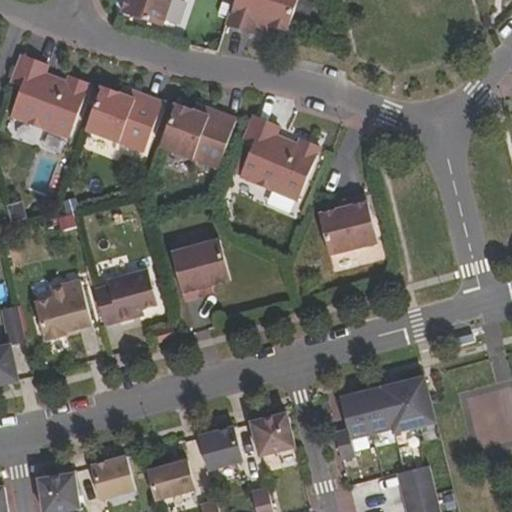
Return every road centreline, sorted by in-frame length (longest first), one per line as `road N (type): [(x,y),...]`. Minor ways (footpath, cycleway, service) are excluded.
road 1 (residential): [(65,28),(294,82),(441,128)]
road 2 (residential): [(16,438),(296,365)]
road 3 (residential): [(296,365),(484,312)]
road 4 (residential): [(484,312),(441,128)]
road 5 (residential): [(296,365),(330,511)]
